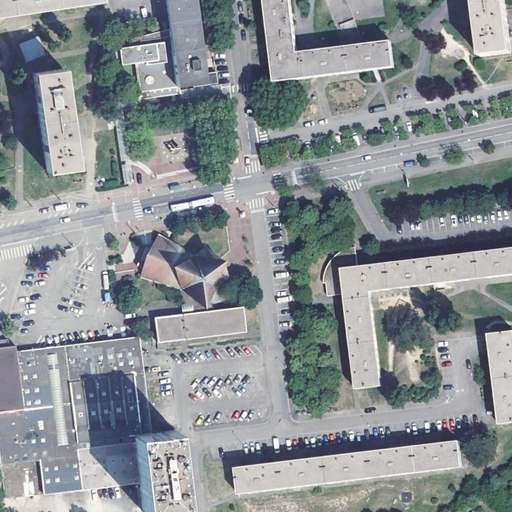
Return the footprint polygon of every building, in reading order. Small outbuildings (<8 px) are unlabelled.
[(94,3),(104,2),(103,0),(0,0),(0,17),(54,9),(94,3)] [(164,0),(169,36),(176,87),(179,86),(206,83),(194,0),(164,0)] [(375,70),(395,67),(391,43),(296,54),(289,0),(265,0),(270,44),(273,62),(275,82),(321,77),(375,70)] [(504,0),(467,0),(473,57),(510,53),(504,0)] [(26,62),(46,54),(38,36),(18,44),(26,62)] [(180,94),(179,86),(176,87),(169,36),(140,39),(140,44),(118,48),(121,64),(134,63),(140,99),(180,94)] [(47,172),(77,168),(74,143),(63,70),(33,75),(36,100),(47,172)] [(154,176),(195,167),(185,122),(145,131),(154,176)] [(192,257),(162,238),(153,249),(150,248),(144,261),(147,262),(144,278),(179,288),(180,290),(180,299),(190,299),(191,312),(153,317),(157,343),(246,332),(243,307),(213,310),(211,297),(219,293),(218,286),(219,285),(220,284),(226,280),(218,262),(203,251),(197,256),(192,257)] [(344,270),(356,268),(354,250),(354,247),(349,247),(341,251),(335,255),(328,261),(324,270),(323,276),(322,282),(325,282),(327,295),(346,293),(344,270)] [(346,293),(358,390),(383,386),(382,375),(373,302),(372,292),(416,287),(511,274),(511,249),(492,252),(449,257),(365,267),(356,268),(344,270),(346,293)] [(116,272),(136,269),(135,261),(115,264),(116,272)] [(511,333),(490,336),(492,347),(499,407),(501,425),(511,423),(511,333)] [(0,470),(2,471),(5,500),(91,489),(140,483),(134,435),(150,433),(138,337),(119,339),(116,340),(67,346),(63,346),(16,352),(23,410),(0,412),(0,470)] [(0,412),(23,410),(16,352),(15,345),(8,346),(0,346),(0,412)] [(134,435),(140,483),(143,511),(144,511),(165,509),(185,507),(175,430),(150,433),(134,435)] [(237,469),(240,493),(463,467),(459,442),(436,445),(371,453),(348,456),(301,461),(257,467),(237,469)]
